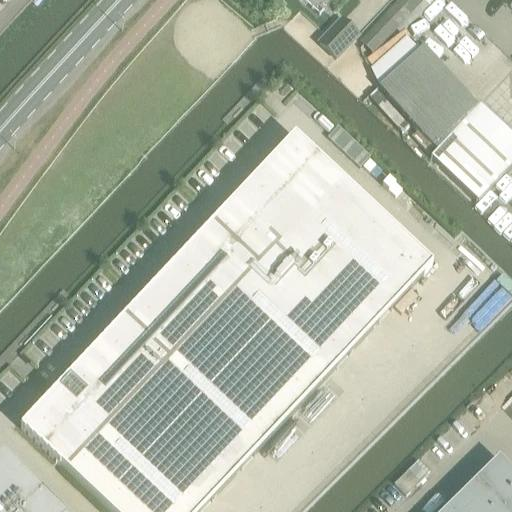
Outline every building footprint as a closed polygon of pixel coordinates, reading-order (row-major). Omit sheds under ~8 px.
[(419,0),(399,0),(357,44),(371,57),(422,2),(419,0)] [(358,39),(340,23),(319,47),(336,63),(358,39)] [(431,150),(476,111),(422,50),(377,90),(431,150)] [(478,206),(511,168),(511,139),(478,108),(429,161),(478,206)] [(337,129),(327,140),(359,171),(369,160),(337,129)] [(294,139),(20,431),(106,511),(202,511),(431,269),(294,139)] [(53,511),(2,460),(0,462),(0,511),(53,511)] [(511,511),(511,475),(497,461),(445,511),(511,511)] [(420,463),(395,485),(404,495),(429,473),(420,463)]
